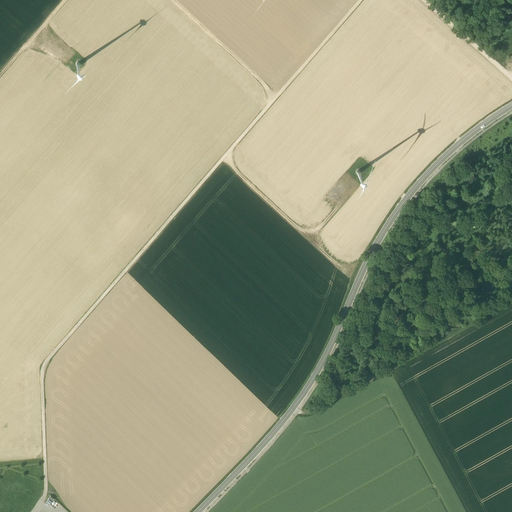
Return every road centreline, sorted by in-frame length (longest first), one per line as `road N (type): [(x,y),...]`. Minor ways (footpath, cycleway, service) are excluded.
road 1 (track): [(361,0),(42,366),(45,496),(34,511)]
road 2 (tertiary): [(198,511),(312,380),(402,204),(441,159),(511,105)]
road 3 (track): [(172,0),(277,96)]
road 4 (track): [(318,248),(222,159)]
